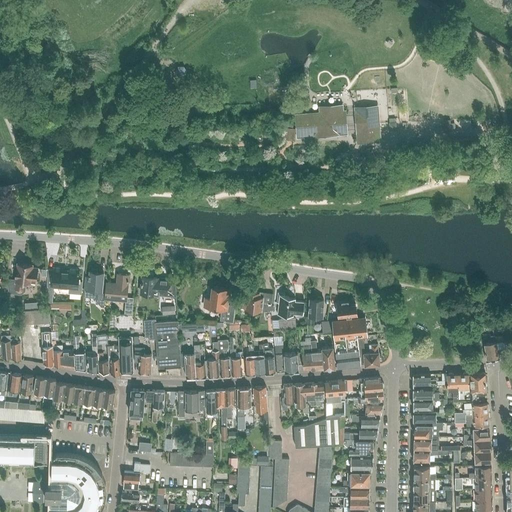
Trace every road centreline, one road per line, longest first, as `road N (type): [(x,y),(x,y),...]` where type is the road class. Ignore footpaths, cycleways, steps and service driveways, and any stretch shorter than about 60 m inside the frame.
road 1 (residential): [(395,368),(369,280),(0,236)]
road 2 (residential): [(124,381),(395,368)]
road 3 (residential): [(392,511),(395,368)]
road 4 (residential): [(112,511),(124,381)]
road 5 (residential): [(0,361),(124,381)]
